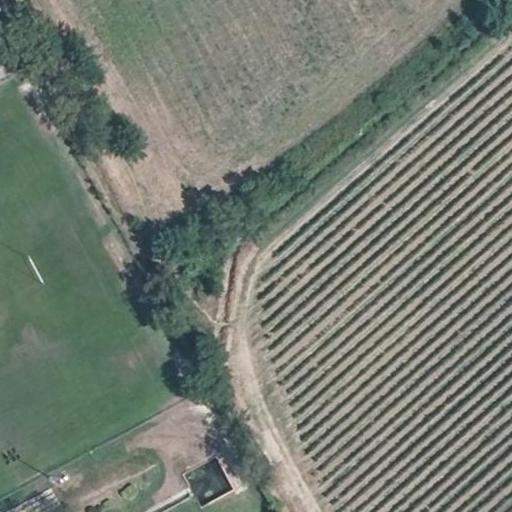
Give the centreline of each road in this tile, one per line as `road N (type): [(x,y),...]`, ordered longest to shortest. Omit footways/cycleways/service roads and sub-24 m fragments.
road 1 (track): [(239,336),(275,240),(511,18)]
road 2 (track): [(239,336),(252,397),(310,511)]
